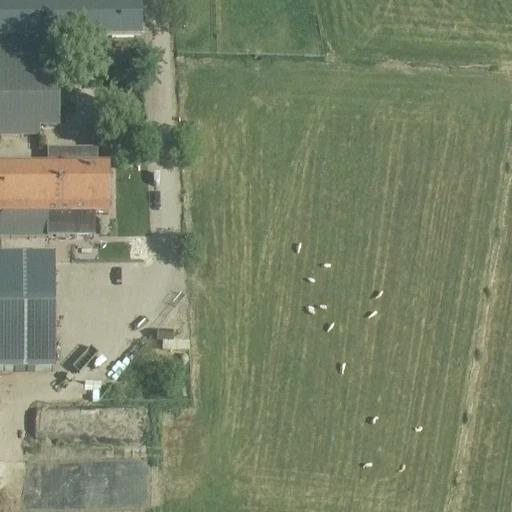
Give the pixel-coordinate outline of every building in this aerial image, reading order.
[(0,37),(141,37),(141,1),(0,1),(0,37)] [(109,42),(73,42),(73,73),(108,73),(108,71),(120,71),(121,53),(109,52),(109,42)] [(58,44),(0,43),(0,137),(21,137),(21,126),(58,126),(58,44)] [(108,166),(0,166),(0,239),(74,240),(74,215),(108,215),(108,166)] [(0,372),(53,373),(54,258),(0,257),(0,372)] [(157,332),(157,343),(173,344),(173,333),(157,332)] [(146,441),(147,413),(83,411),(82,439),(146,441)] [(56,442),(55,431),(36,433),(38,444),(56,442)] [(10,501),(89,502),(89,471),(10,470),(10,501)]
